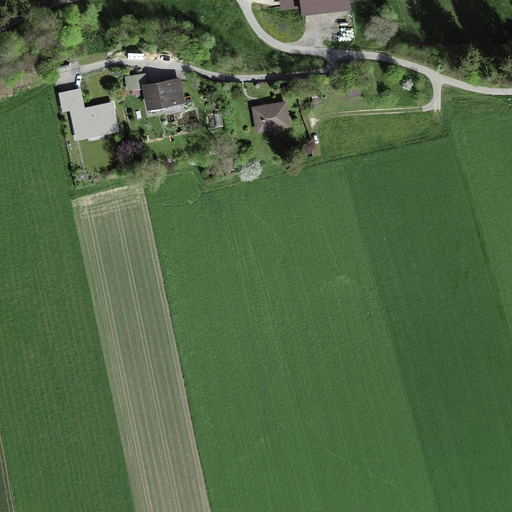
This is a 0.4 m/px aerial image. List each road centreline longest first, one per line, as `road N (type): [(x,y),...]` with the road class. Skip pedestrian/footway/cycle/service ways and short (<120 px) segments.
road 1 (residential): [(335,53),(325,71),(267,77),(118,60),(53,79)]
road 2 (residential): [(511,91),(335,53)]
